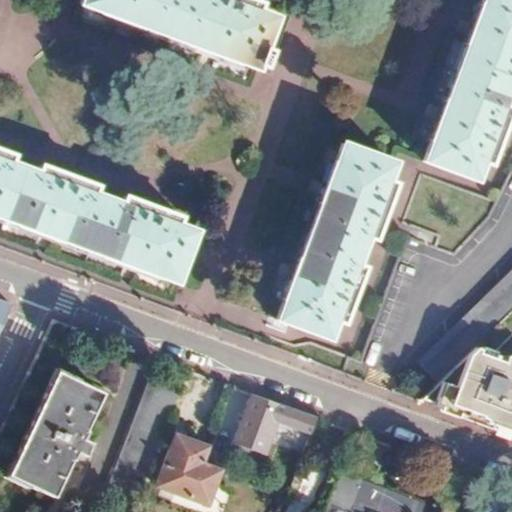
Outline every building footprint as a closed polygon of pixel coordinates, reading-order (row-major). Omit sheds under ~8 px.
[(82,0),(81,4),(123,19),(205,49),(259,69),(260,65),(266,67),(271,52),(265,50),(278,16),(258,9),(261,1),(257,0),(82,0)] [(511,0),(484,0),(474,30),(442,116),(426,161),(479,181),(486,161),(494,164),(511,111),(511,106),(506,104),(511,88),(511,0)] [(395,162),(342,142),(324,193),(310,231),(294,275),(278,319),(330,339),(338,320),(345,322),(366,265),(358,263),(363,250),(368,236),(376,238),(386,213),(397,182),(389,179),(395,162)] [(0,216),(42,232),(128,264),(179,283),(199,230),(180,223),(182,216),(125,195),(123,202),(96,191),(98,185),(42,164),(39,171),(14,161),(16,155),(0,149),(0,216)] [(511,272),(421,365),(438,381),(476,343),(511,307),(511,272)] [(507,354),(476,343),(438,381),(422,398),(459,411),(460,409),(481,417),(480,418),(506,428),(511,430),(511,352),(509,351),(507,354)] [(101,393),(54,371),(6,475),(53,496),(69,462),(71,463),(74,459),(82,463),(88,449),(86,448),(91,440),(82,436),(101,393)] [(108,480),(138,491),(174,390),(144,380),(108,480)] [(280,403),(250,391),(233,438),(251,445),(248,454),(263,459),(277,420),(310,433),(317,417),(280,403)] [(206,443),(171,431),(152,482),(202,503),(218,464),(200,457),(206,443)] [(227,438),(215,434),(207,455),(219,460),(227,438)] [(438,511),(441,506),(336,465),(331,476),(323,494),(370,511),(438,511)]
